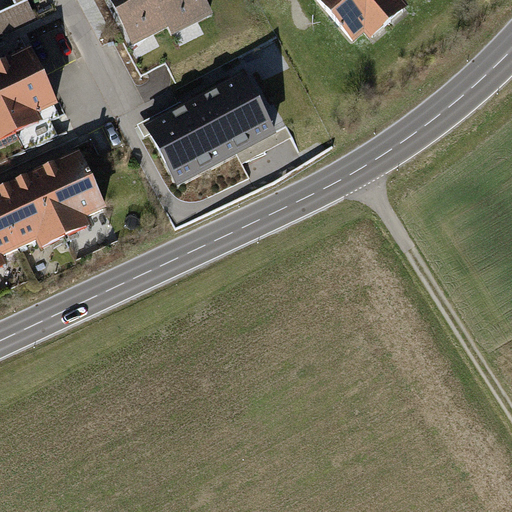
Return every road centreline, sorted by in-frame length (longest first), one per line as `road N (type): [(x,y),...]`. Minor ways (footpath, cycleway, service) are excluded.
road 1 (secondary): [(0,341),(359,170),(426,126),(511,50)]
road 2 (track): [(359,170),(511,413)]
road 3 (unknown): [(111,107),(0,167)]
